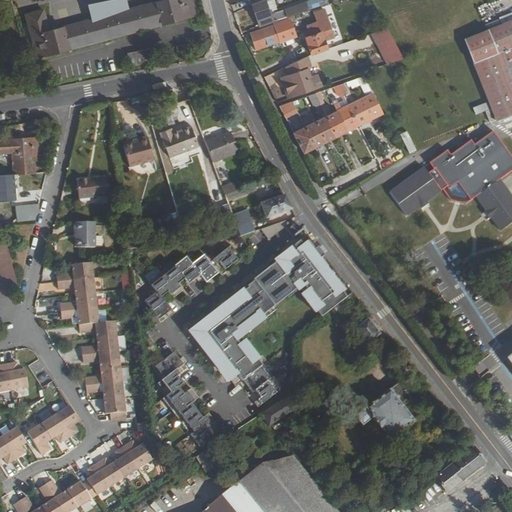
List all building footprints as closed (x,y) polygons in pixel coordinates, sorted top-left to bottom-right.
[(161,0),(49,31),(43,9),(26,14),(37,57),(195,14),(190,0),(161,0)] [(264,0),(253,4),(260,26),(278,20),(275,12),(271,13),(266,0),(264,0)] [(306,1),(285,9),(286,12),(282,14),(283,18),(309,9),(306,1)] [(307,26),(311,35),(305,37),(311,52),(328,47),(324,35),(333,32),(324,10),(315,13),(318,22),(307,26)] [(275,24),(281,41),(296,35),(290,18),(275,24)] [(511,19),(464,40),(494,117),(511,107),(511,19)] [(252,32),(257,49),(275,43),(277,47),(282,45),(281,41),(275,24),(252,32)] [(372,32),(388,63),(403,57),(387,27),(372,32)] [(127,53),(130,65),(157,60),(154,47),(127,53)] [(303,56),(286,65),(289,73),(307,67),(303,56)] [(283,75),(291,97),(324,85),(320,72),(310,75),(307,67),(289,73),(283,75)] [(360,83),(365,93),(371,90),(364,75),(361,76),(363,81),(360,83)] [(335,85),(339,94),(341,92),(343,96),(345,94),(348,93),(346,90),(348,89),(345,82),(340,84),(335,85)] [(324,89),(329,98),(331,96),(333,96),(329,87),(327,88),(324,89)] [(310,94),(314,102),(316,100),(318,103),(321,102),(323,101),(322,98),(325,96),(322,90),(315,92),(310,94)] [(338,110),(327,116),(316,121),(312,113),(301,119),(305,126),(294,132),(304,151),(382,112),(373,93),(350,104),(338,110)] [(301,97),(305,105),(308,104),(310,103),(307,95),(304,96),(301,97)] [(280,105),(285,114),(293,110),(294,113),(297,111),(300,110),(298,107),(301,106),(298,98),(292,100),(280,105)] [(473,107),(475,114),(490,109),(487,102),(473,107)] [(511,107),(494,117),(496,120),(511,113),(511,107)] [(166,153),(172,150),(174,157),(197,148),(190,129),(177,134),(177,136),(172,138),(171,136),(170,131),(160,135),(166,153)] [(408,153),(415,150),(407,130),(400,133),(408,153)] [(430,164),(390,193),(407,216),(421,206),(420,204),(425,200),(427,202),(444,189),(452,201),(466,206),(476,198),(487,213),(489,212),(493,217),(491,219),(501,232),(511,224),(511,200),(499,183),(511,174),(511,159),(495,133),(475,146),(472,142),(451,156),(448,151),(430,164)] [(205,145),(212,164),(238,155),(230,134),(204,144),(205,145)] [(0,140),(0,163),(34,161),(32,138),(0,140)] [(122,148),(127,169),(152,163),(146,140),(137,142),(138,144),(132,146),(122,148)] [(168,159),(174,157),(172,150),(166,153),(168,159)] [(76,180),(78,199),(107,196),(105,177),(76,180)] [(236,193),(238,192),(235,185),(221,190),(224,197),(231,195),(236,193)] [(236,193),(237,198),(248,195),(246,189),(238,192),(236,193)] [(260,199),(265,218),(292,210),(289,206),(288,203),(282,191),(260,199)] [(420,204),(423,208),(428,204),(425,200),(420,204)] [(17,206),(19,222),(36,220),(40,204),(17,206)] [(231,217),(239,238),(253,234),(245,212),(231,217)] [(487,213),(485,215),(489,220),(491,219),(493,217),(489,212),(487,213)] [(0,224),(0,264),(7,291),(20,287),(3,224),(0,224)] [(94,249),(94,224),(74,224),(74,233),(76,233),(76,239),(76,249),(94,249)] [(302,295),(316,313),(317,312),(322,318),(346,299),(348,298),(344,293),(346,292),(322,261),(326,258),(320,249),(317,251),(311,243),(305,247),(301,242),(295,246),(296,248),(299,251),(295,253),(293,250),(278,262),(277,261),(269,266),(271,269),(251,284),(252,286),(247,289),(246,288),(227,302),(225,299),(217,305),(219,308),(213,313),(211,310),(202,317),(205,321),(190,333),(201,347),(204,345),(235,387),(239,384),(243,389),(246,386),(249,384),(255,391),(260,398),(254,403),(258,408),(280,391),(261,366),(262,366),(258,360),(259,359),(253,351),(251,353),(243,343),(239,339),(242,337),(240,334),(250,326),(253,329),(265,319),(263,316),(274,307),(288,297),(287,295),(296,288),(298,291),(300,290),(304,286),(308,291),(303,294),(302,295)] [(176,286),(183,280),(185,282),(192,277),(194,280),(197,283),(201,280),(207,287),(212,283),(209,280),(207,277),(214,271),(212,268),(218,263),(224,271),(239,259),(230,247),(208,263),(203,256),(191,265),(185,258),(173,267),(171,265),(147,283),(155,293),(143,302),(155,318),(162,312),(167,318),(172,315),(159,298),(167,293),(171,299),(181,292),(176,286)] [(91,264),(71,266),(73,281),(92,279),(91,264)] [(217,274),(214,271),(207,277),(209,280),(217,274)] [(68,274),(55,276),(56,283),(69,282),(68,274)] [(131,287),(128,274),(120,276),(123,289),(131,287)] [(192,277),(185,282),(187,286),(194,280),(192,277)] [(92,279),(73,281),(74,296),(94,294),(92,279)] [(69,282),(56,283),(57,291),(70,289),(69,282)] [(304,286),(300,290),(303,294),(308,291),(304,286)] [(296,288),(287,295),(288,297),(289,298),(298,291),(296,288)] [(368,320),(356,329),(368,344),(384,331),(354,293),(348,298),(346,299),(355,311),(359,308),(368,320)] [(94,294),(74,296),(76,311),(96,309),(94,294)] [(71,304),(58,305),(59,313),(72,311),(71,304)] [(274,307),(263,316),(265,319),(277,310),(274,307)] [(96,309),(76,311),(77,326),(90,324),(97,323),(96,309)] [(72,311),(59,313),(59,320),(73,318),(72,311)] [(162,312),(155,318),(157,321),(165,315),(162,312)] [(114,322),(93,324),(95,338),(116,336),(114,322)] [(91,332),(90,325),(77,326),(78,333),(91,332)] [(116,336),(95,338),(98,352),(118,350),(116,336)] [(246,341),(243,343),(251,353),(253,351),(246,341)] [(95,352),(94,345),(81,347),(82,354),(95,352)] [(118,350),(98,352),(100,367),(120,365),(118,350)] [(174,351),(171,354),(177,361),(180,359),(174,351)] [(95,352),(82,354),(83,361),(96,360),(95,352)] [(165,378),(158,383),(167,395),(162,398),(199,446),(214,434),(209,427),(215,422),(208,413),(202,418),(191,403),(198,397),(192,388),(184,394),(178,386),(183,383),(178,375),(184,370),(181,366),(187,361),(184,356),(180,359),(177,361),(171,354),(156,366),(165,378)] [(18,360),(9,362),(12,389),(29,387),(25,367),(19,368),(18,360)] [(0,391),(12,389),(9,362),(0,363),(0,368),(1,372),(0,372),(0,391)] [(102,380),(122,379),(120,365),(100,367),(101,373),(102,380)] [(102,380),(101,373),(84,375),(86,382),(102,380)] [(122,379),(102,380),(103,389),(104,396),(124,394),(122,379)] [(102,380),(86,382),(87,390),(103,389),(102,380)] [(400,382),(356,416),(364,427),(374,418),(391,441),(415,423),(403,407),(413,400),(407,393),(410,390),(404,383),(402,385),(400,382)] [(252,393),(255,391),(249,384),(246,386),(252,393)] [(124,394),(104,396),(106,411),(111,411),(113,418),(127,416),(124,394)] [(270,428),(300,409),(292,396),(261,415),(270,428)] [(68,406),(56,414),(70,437),(77,433),(73,426),(78,422),(73,415),(68,406)] [(70,437),(56,414),(42,422),(52,439),(54,437),(59,444),(70,437)] [(42,422),(25,433),(40,456),(52,449),(47,442),(52,439),(42,422)] [(136,424),(137,432),(146,430),(145,423),(136,424)] [(209,427),(214,434),(217,432),(212,425),(209,427)] [(18,427),(4,435),(18,458),(26,453),(22,446),(28,442),(18,427)] [(4,435),(0,437),(0,459),(4,458),(8,464),(18,458),(4,435)] [(244,448),(251,459),(253,461),(267,452),(259,439),(244,448)] [(135,440),(126,446),(140,469),(154,461),(144,445),(140,447),(135,440)] [(469,441),(427,474),(433,481),(437,478),(475,448),(469,441)] [(122,459),(116,462),(127,478),(140,469),(126,446),(117,452),(122,459)] [(475,448),(437,478),(448,492),(486,463),(475,448)] [(205,451),(195,457),(205,473),(215,468),(205,451)] [(112,464),(107,458),(98,464),(113,486),(127,478),(116,462),(112,464)] [(335,511),(290,458),(260,463),(248,473),(225,492),(201,511),(335,511)] [(90,482),(99,495),(113,486),(98,464),(89,469),(94,476),(89,480),(90,482)] [(61,491),(54,480),(47,484),(54,495),(61,491)] [(82,481),(69,490),(80,507),(99,495),(90,482),(85,485),(82,481)] [(54,495),(47,484),(41,488),(48,500),(54,495)] [(69,490),(56,498),(64,511),(73,511),(80,507),(69,490)] [(28,497),(22,501),(29,511),(35,507),(28,497)] [(64,511),(56,498),(43,506),(46,511),(64,511)] [(27,511),(29,511),(22,501),(16,505),(20,511),(27,511)]
